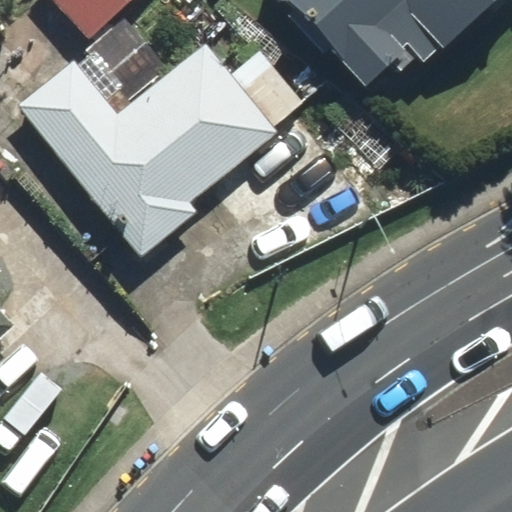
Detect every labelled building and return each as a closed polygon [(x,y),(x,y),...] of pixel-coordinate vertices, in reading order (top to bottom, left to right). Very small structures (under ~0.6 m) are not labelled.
[(54,0),(93,40),(135,0),(54,0)] [(282,0),(369,98),(404,67),(415,79),(505,0),(282,0)] [(0,26),(0,54),(14,43),(0,26)] [(201,200),(290,127),(214,34),(138,96),(94,42),(20,104),(148,259),(209,209),(201,200)] [(0,268),(2,267),(0,265),(0,339),(18,324),(0,304),(0,268)]
